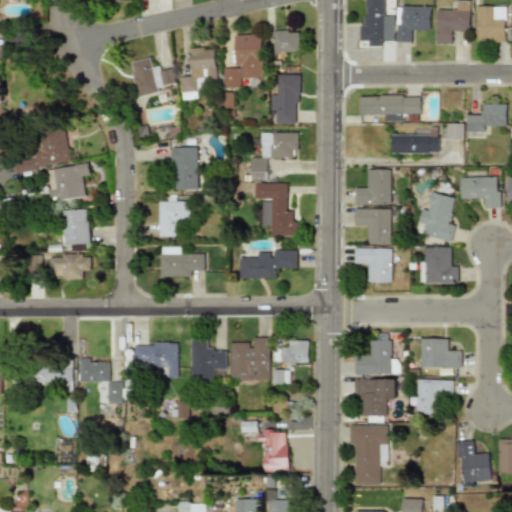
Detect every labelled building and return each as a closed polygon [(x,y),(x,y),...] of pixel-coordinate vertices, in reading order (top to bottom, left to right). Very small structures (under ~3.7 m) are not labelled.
[(389,42),(389,0),(359,0),(359,42),(389,42)] [(456,1),(457,11),(435,11),(435,42),(451,42),(450,33),(469,33),(468,1),(456,1)] [(396,41),(408,41),(408,31),(429,31),(429,6),(396,6),(396,41)] [(504,42),(504,6),(475,6),(475,42),(504,42)] [(272,52),(298,52),(298,29),(272,29),(272,52)] [(234,68),(224,68),(224,88),(243,88),(243,79),(263,79),(262,34),(234,34),(234,68)] [(217,78),(215,46),(187,48),(190,77),(180,78),(182,100),(199,98),(198,90),(205,89),(205,79),(217,78)] [(130,62),(138,96),(176,87),(171,70),(162,72),(160,64),(152,66),(149,57),(130,62)] [(0,113),(10,112),(0,64),(0,113)] [(276,124),(298,124),(298,73),(276,73),(276,124)] [(380,114),(380,119),(420,119),(420,94),(358,95),(358,114),(380,114)] [(466,131),(487,132),(487,124),(505,125),(506,104),(478,103),(478,113),(466,112),(466,131)] [(463,123),(445,123),(445,139),(463,139),(463,123)] [(34,136),(39,162),(24,165),(25,170),(75,161),(70,130),(34,136)] [(298,132),(260,132),(260,159),(250,159),(250,178),(264,178),(264,158),(298,158),(298,132)] [(438,154),(438,132),(391,132),(391,154),(438,154)] [(197,191),(197,147),(172,147),(172,191),(197,191)] [(17,173),(40,171),(39,159),(16,161),(17,173)] [(87,198),(84,176),(93,175),(91,163),(49,169),(54,203),(87,198)] [(353,204),(391,204),(391,169),(363,169),(363,186),(353,186),(353,204)] [(501,176),(459,176),(459,197),(481,197),(481,208),(501,208),(501,176)] [(286,183),(238,183),(238,200),(262,200),(262,226),(270,226),(269,236),(296,236),(297,214),(286,213),(286,183)] [(416,211),(411,235),(448,241),(456,197),(430,192),(426,213),(416,211)] [(158,236),(179,236),(179,224),(188,224),(188,197),(158,197),(158,236)] [(62,210),(64,246),(91,244),(89,208),(62,210)] [(391,244),(391,208),(353,208),(353,230),(363,230),(363,244),(391,244)] [(158,277),(204,277),(204,256),(182,256),(182,247),(158,247),(158,277)] [(391,247),(353,247),(353,259),(363,259),(363,282),(391,282),(391,247)] [(457,284),(457,261),(449,261),(449,247),(419,247),(419,284),(457,284)] [(238,278),(275,278),(275,268),(297,268),(296,250),(257,250),(257,258),(238,259),(238,278)] [(50,270),(60,270),(60,279),(82,279),(82,271),(90,271),(90,254),(50,254),(50,270)] [(42,273),(42,256),(28,256),(29,274),(42,273)] [(215,381),(215,369),(225,370),(225,349),(209,348),(209,339),(190,338),(189,381),(215,381)] [(268,338),(229,338),(229,381),(268,381),(268,338)] [(449,366),(460,366),(460,349),(450,349),(450,338),(419,338),(420,367),(441,366),(441,374),(450,373),(449,366)] [(370,339),(370,352),(352,352),(352,374),(393,374),(393,339),(370,339)] [(288,384),(288,363),(308,363),(308,340),(287,340),(287,349),(272,349),(272,384),(288,384)] [(133,342),(133,366),(154,366),(154,376),(177,376),(177,342),(133,342)] [(109,359),(77,359),(77,382),(104,382),(104,403),(121,403),(121,381),(109,381),(109,359)] [(71,383),(71,365),(32,365),(32,383),(71,383)] [(363,417),(384,417),(384,399),(395,399),(395,379),(353,378),(352,398),(363,398),(363,417)] [(451,401),(452,380),(416,379),(416,413),(437,413),(438,400),(451,401)] [(187,402),(175,403),(175,418),(187,418),(187,402)] [(387,425),(350,425),(350,485),(377,485),(377,463),(387,464),(387,425)] [(259,471),(287,471),(287,430),(259,430),(259,471)] [(511,474),(511,437),(497,437),(497,474),(511,474)] [(458,440),(459,482),(488,481),(487,452),(478,452),(477,440),(458,440)] [(260,511),(261,499),(243,499),(242,511),(260,511)] [(422,511),(422,499),(400,499),(400,511),(422,511)] [(270,500),(270,511),(293,511),(289,511),(289,500),(270,500)] [(205,511),(205,502),(176,502),(176,511),(205,511)]
